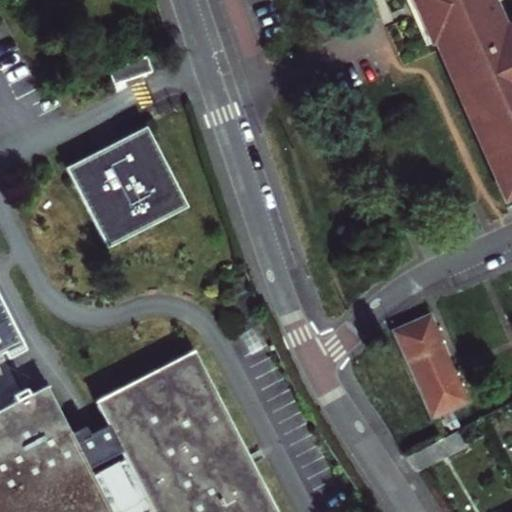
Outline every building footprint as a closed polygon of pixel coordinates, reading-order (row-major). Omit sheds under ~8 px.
[(511,0),(414,0),(427,29),(506,201),(511,198),(511,0)] [(146,63),(107,74),(113,90),(150,78),(146,63)] [(144,131),(64,171),(105,252),(185,211),(144,131)] [(0,358),(5,356),(10,364),(27,354),(0,302),(0,358)] [(395,332),(414,375),(449,359),(442,342),(431,317),(395,332)] [(276,511),(191,350),(93,400),(105,423),(72,440),(43,384),(26,393),(21,385),(8,392),(11,400),(0,406),(0,511),(108,511),(109,511),(87,467),(119,452),(149,509),(149,511),(276,511)] [(456,373),(449,359),(414,375),(433,417),(469,403),(456,373)] [(410,454),(419,468),(461,447),(452,432),(410,454)] [(87,467),(109,511),(143,511),(149,509),(119,452),(87,467)]
